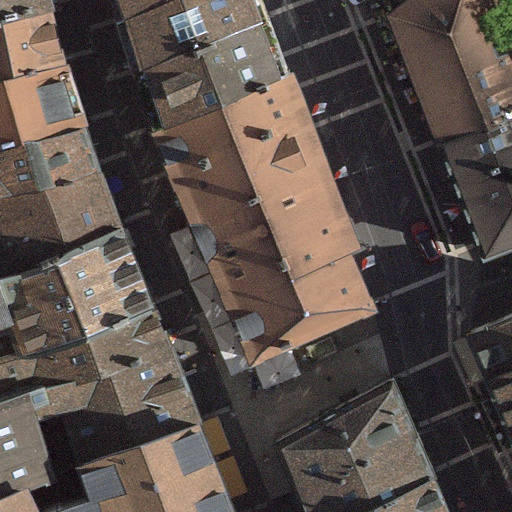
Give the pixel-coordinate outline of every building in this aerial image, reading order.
[(0,0),(0,27),(67,15),(63,0),(0,0)] [(261,0),(110,0),(153,129),(253,84),(256,90),(292,82),(261,0)] [(413,0),(399,12),(422,72),(449,139),(507,117),(511,115),(511,13),(507,0),(413,0)] [(67,15),(0,27),(0,86),(82,67),(67,15)] [(0,153),(105,130),(82,67),(0,86),(0,153)] [(253,84),(153,129),(252,356),(372,306),(349,249),(358,245),(292,82),(256,90),(253,84)] [(511,128),(507,117),(449,139),(480,220),(490,244),(501,250),(511,245),(511,128)] [(0,211),(20,205),(117,175),(105,130),(0,153),(0,170),(1,175),(0,175),(0,211)] [(0,211),(0,244),(12,242),(21,279),(136,229),(117,175),(20,205),(0,211)] [(166,320),(136,229),(21,279),(33,329),(40,362),(166,320)] [(0,285),(0,340),(33,329),(21,279),(0,285)] [(511,311),(470,329),(511,422),(511,311)] [(214,425),(166,320),(40,362),(59,398),(71,474),(94,467),(214,425)] [(0,378),(0,414),(59,398),(40,362),(0,378)] [(391,377),(276,440),(306,511),(347,511),(432,472),(391,377)] [(0,414),(0,511),(53,495),(74,488),(71,474),(59,398),(0,414)] [(249,511),(214,425),(94,467),(111,506),(94,511),(249,511)] [(449,511),(432,472),(347,511),(449,511)] [(0,511),(66,511),(53,495),(0,511)]
